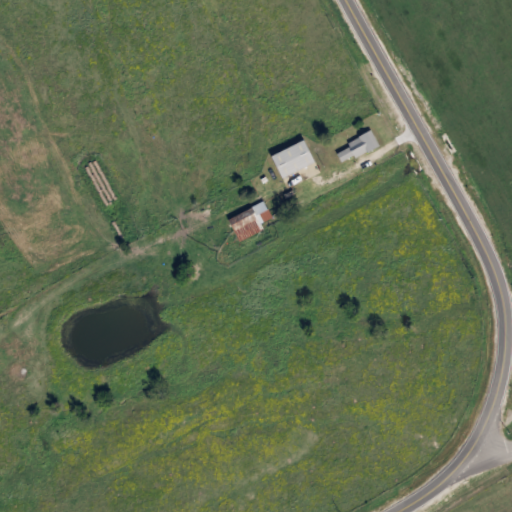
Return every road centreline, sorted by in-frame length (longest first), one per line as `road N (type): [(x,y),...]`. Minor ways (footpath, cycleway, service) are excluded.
road 1 (tertiary): [(346,0),(504,294)]
road 2 (tertiary): [(467,454),(503,370),(504,294)]
